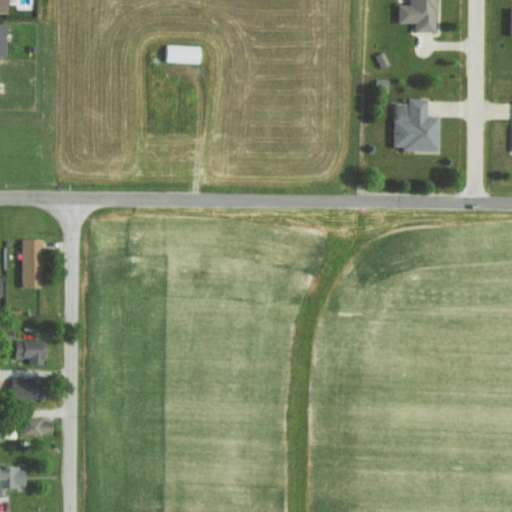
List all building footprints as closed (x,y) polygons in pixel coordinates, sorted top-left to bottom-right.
[(396,21),(413,22),(413,31),(435,31),(435,0),(407,0),(408,3),(396,3),(396,21)] [(197,61),(198,45),(165,43),(164,60),(197,61)] [(391,148),(437,148),(437,115),(425,115),(425,97),(405,97),(405,102),(394,102),(394,117),(391,117),(391,148)] [(41,238),(20,237),(19,286),(39,286),(41,238)] [(13,356),(26,357),(26,363),(44,363),(44,339),(14,338),(13,356)] [(40,398),(39,376),(10,377),(11,398),(40,398)] [(18,418),(19,434),(51,433),(50,416),(18,418)] [(0,465),(0,493),(4,494),(3,487),(23,486),(23,465),(0,465)]
